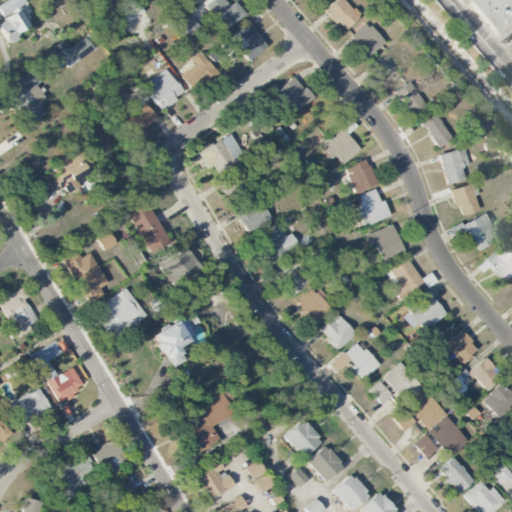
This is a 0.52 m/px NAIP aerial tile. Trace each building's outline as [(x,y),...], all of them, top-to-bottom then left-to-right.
[(5,0),(0,3),(0,16),(2,21),(0,22),(0,29),(8,44),(19,39),(15,32),(29,25),(19,6),(24,3),(22,0),(5,0)] [(143,13),(135,0),(134,0),(119,9),(126,23),(143,13)] [(233,1),(229,5),(223,0),(204,0),(201,3),(225,30),(244,13),(233,1)] [(342,31),(358,16),(343,0),(334,0),(323,10),(342,31)] [(511,0),(463,0),(501,45),(511,36),(511,0)] [(187,36),(198,28),(189,15),(178,23),(187,36)] [(265,45),(246,23),(227,40),(247,62),(265,45)] [(382,44),(366,23),(348,36),(364,57),(382,44)] [(59,70),(97,43),(90,33),(51,60),(59,70)] [(178,75),(191,91),(214,72),(199,52),(188,61),(191,64),(178,75)] [(28,123),(44,112),(37,103),(44,98),(35,85),(39,82),(30,69),(4,87),(28,123)] [(142,85),(161,111),(175,101),(173,98),(181,92),(164,69),(142,85)] [(293,113),(310,97),(291,76),(273,93),(293,113)] [(426,109),(408,82),(393,92),(411,119),(426,109)] [(138,133),(156,120),(142,100),(123,113),(138,133)] [(418,118),(434,149),(449,141),(433,110),(418,118)] [(357,151),(339,126),(316,143),(328,160),(334,155),(340,164),(357,151)] [(215,173),(242,158),(228,134),(195,152),(205,170),(211,166),(215,173)] [(463,179),(459,167),(467,165),(462,148),(436,155),(445,185),(463,179)] [(62,195),(78,187),(73,178),(90,170),(81,149),(48,164),(62,195)] [(375,185),(364,158),(342,167),(353,194),(375,185)] [(448,189),(452,208),(458,207),(459,215),(476,211),(470,184),(448,189)] [(94,202),(103,197),(97,187),(94,189),(92,186),(81,193),(86,200),(91,197),(94,202)] [(358,195),(361,204),(356,207),(363,226),(386,217),(375,188),(358,195)] [(150,253),(168,244),(147,202),(129,211),(150,253)] [(233,211),(244,233),(269,220),(261,203),(248,210),(245,205),(233,211)] [(498,239),(484,213),(462,224),(476,251),(498,239)] [(364,235),(368,246),(374,244),(381,260),(402,251),(390,224),(364,235)] [(267,264),(296,246),(289,234),(284,236),(278,227),(253,242),(267,264)] [(102,252),(115,244),(108,232),(95,239),(102,252)] [(511,278),(511,253),(503,243),(475,267),(480,272),(489,265),(505,284),(511,278)] [(173,287),(184,279),(187,284),(202,275),(184,249),(159,266),(173,287)] [(62,259),(85,303),(101,295),(97,288),(105,284),(89,252),(79,258),(76,252),(62,259)] [(301,256),(279,265),(285,279),(280,281),(286,294),(312,283),(301,256)] [(400,299),(422,284),(405,258),(383,273),(400,299)] [(296,305),(313,324),(329,309),(322,302),(326,298),(316,286),(296,305)] [(0,298),(0,309),(7,323),(4,325),(11,339),(37,324),(23,299),(27,297),(21,287),(0,298)] [(111,339),(120,334),(121,335),(145,319),(124,288),(92,311),(111,339)] [(400,313),(411,326),(417,321),(425,330),(444,314),(424,291),(400,313)] [(336,351),(354,334),(336,314),(317,331),(336,351)] [(169,368),(182,360),(174,348),(191,337),(178,317),(148,336),(169,368)] [(476,349),(458,330),(442,345),(460,364),(476,349)] [(29,355),(54,403),(81,388),(70,367),(55,376),(47,361),(60,353),(54,341),(29,355)] [(349,367),(360,380),(376,366),(356,342),(343,353),(352,365),(349,367)] [(484,392),(499,378),(481,359),(466,373),(484,392)] [(419,389),(399,362),(380,376),(400,404),(419,389)] [(366,390),(379,405),(389,396),(377,381),(366,390)] [(494,417),(511,403),(511,398),(500,384),(480,400),(494,417)] [(18,427),(49,409),(36,388),(16,400),(20,407),(10,414),(18,427)] [(444,414),(421,388),(402,405),(426,430),(444,414)] [(232,414),(219,392),(190,409),(192,413),(175,423),(193,454),(218,440),(210,426),(232,414)] [(413,423),(400,407),(389,416),(402,431),(413,423)] [(425,432),(449,458),(466,442),(443,416),(425,432)] [(319,442),(300,420),(281,435),(300,458),(319,442)] [(0,439),(9,431),(0,422),(0,439)] [(413,442),(423,458),(435,451),(424,435),(413,442)] [(102,480),(124,472),(113,441),(91,449),(102,480)] [(323,482),(340,466),(321,445),(304,461),(323,482)] [(56,471),(61,481),(52,486),(58,499),(95,479),(84,456),(56,471)] [(471,481),(452,457),(437,469),(456,493),(471,481)] [(203,500),(231,487),(218,459),(190,472),(203,500)] [(271,487),(256,460),(243,468),(257,494),(271,487)] [(286,476),(296,488),(305,479),(295,468),(286,476)] [(366,496),(347,474),(329,490),(347,511),(366,496)] [(488,511),(502,500),(490,487),(486,491),(478,481),(461,494),(476,511),(488,511)] [(116,494),(125,505),(136,497),(126,485),(116,494)] [(358,508),(361,511),(394,511),(376,492),(358,508)] [(247,511),(239,496),(212,511),(247,511)] [(34,511),(37,502),(22,498),(17,511),(34,511)]
